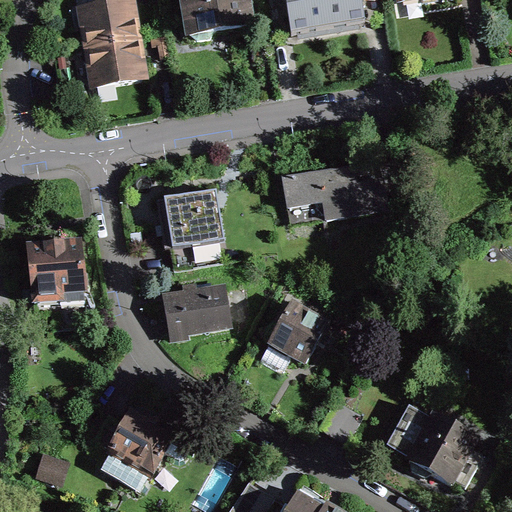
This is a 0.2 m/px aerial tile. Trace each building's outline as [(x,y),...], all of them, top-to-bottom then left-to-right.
[(183,0),(190,38),(191,38),(197,43),(210,41),(214,34),(222,33),(252,28),(247,0),(183,0)] [(286,0),(292,35),(365,24),(361,0),(286,0)] [(86,30),(89,49),(136,41),(130,3),(83,10),(86,30)] [(143,80),(136,41),(89,49),(96,88),(118,84),(143,80)] [(288,211),(323,204),(326,222),(327,222),(388,212),(385,196),(399,194),(400,194),(395,164),(394,165),(380,167),(383,183),(351,188),(348,172),(299,180),(284,182),(288,210),(288,211)] [(165,203),(157,204),(161,229),(165,252),(172,251),(173,251),(221,243),(212,194),(188,198),(164,202),(165,203)] [(36,306),(37,317),(52,315),(54,332),(89,328),(81,312),(84,311),(84,305),(83,293),(85,293),(85,290),(87,286),(86,276),(83,273),(80,246),(63,248),(63,246),(45,248),(45,250),(38,250),(29,251),(35,306),(36,306)] [(184,290),(185,296),(164,300),(166,309),(171,343),(187,340),(186,335),(231,328),(224,289),(196,294),(194,288),(184,290)] [(320,339),(326,343),(334,330),(291,306),(270,345),(278,350),(306,365),(320,339)] [(335,402),(320,430),(348,445),(363,418),(335,402)] [(483,458),(471,452),(476,442),(434,418),(433,421),(409,408),(397,430),(387,448),(411,461),(409,463),(411,464),(412,472),(424,479),(431,475),(451,487),(454,482),(465,489),(483,458)] [(111,455),(101,472),(136,491),(146,475),(151,478),(165,454),(166,455),(166,454),(174,459),(179,460),(184,459),(188,455),(189,450),(187,446),(184,442),(175,438),(176,436),(164,430),(166,427),(163,426),(153,421),(154,421),(151,419),(149,423),(142,420),(141,419),(141,417),(135,413),(129,415),(126,421),(127,423),(123,429),(109,421),(96,445),(110,453),(109,455),(111,455)] [(60,464),(45,459),(40,479),(54,483),(60,464)] [(250,486),(232,511),(267,511),(275,500),(250,486)] [(332,511),(317,503),(301,494),(290,511),(332,511)]
